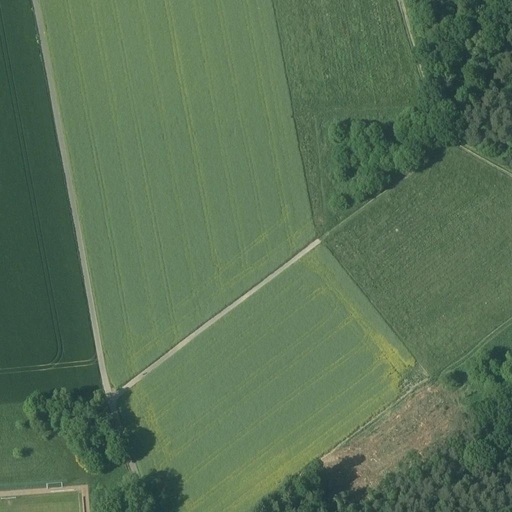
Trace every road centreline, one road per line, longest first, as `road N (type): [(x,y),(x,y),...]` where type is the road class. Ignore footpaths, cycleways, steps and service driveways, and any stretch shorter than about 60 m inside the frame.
road 1 (track): [(148,511),(106,390),(34,0)]
road 2 (track): [(110,400),(428,160),(441,139)]
road 3 (track): [(441,139),(399,0)]
